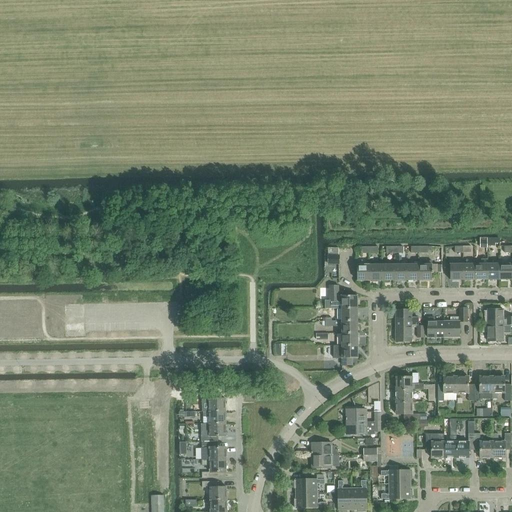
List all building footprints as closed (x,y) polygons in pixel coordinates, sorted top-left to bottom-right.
[(480,259),(481,264),(474,264),(475,280),(487,280),(487,264),(487,259),(480,259)] [(500,280),(500,264),(499,261),(493,261),(493,264),(487,264),(487,280),(500,280)] [(511,263),(500,264),(500,280),(511,279),(511,263)] [(407,265),(407,280),(419,280),(419,264),(407,265)] [(432,264),(419,264),(419,280),(432,280),(432,273),(437,273),(437,265),(432,265),(432,264)] [(450,281),(462,280),(462,264),(449,264),(450,281)] [(475,280),(474,264),(462,264),(462,280),(475,280)] [(357,281),(370,281),(370,265),(357,265),(357,281)] [(370,265),(370,281),(382,280),(382,265),(370,265)] [(382,265),(382,280),(394,280),(394,265),(382,265)] [(394,265),(394,280),(407,280),(407,265),(394,265)] [(357,295),(341,295),(341,296),(338,296),(338,289),(329,290),(329,300),(341,300),(341,308),(357,308),(357,295)] [(357,308),(341,308),(341,320),(357,320),(357,308)] [(411,317),(411,309),(395,309),(395,325),(411,325),(411,326),(417,326),(417,325),(419,325),(419,317),(411,317)] [(503,309),(487,309),(487,325),(511,325),(511,316),(503,317),(503,309)] [(428,321),(427,321),(427,338),(443,337),(443,321),(433,321),(433,317),(428,317),(428,321)] [(357,320),(341,320),(339,320),(333,320),(325,320),(325,326),(342,326),(342,333),(357,333),(357,320)] [(459,321),(443,321),(443,337),(459,337),(459,322),(459,321)] [(411,325),(395,325),(395,341),(411,341),(411,326),(411,325)] [(511,325),(487,325),(488,341),(503,341),(503,333),(511,333),(511,325)] [(357,333),(342,333),(342,345),(357,345),(357,333)] [(357,358),(357,345),(334,345),(334,358),(342,358),(342,365),(351,365),(351,358),(357,358)] [(439,374),(457,375),(457,361),(439,361),(439,374)] [(412,377),(395,377),(396,389),(412,389),(412,377)] [(456,393),(456,377),(443,377),(443,385),(438,385),(438,401),(444,401),(444,393),(456,393)] [(456,377),(456,393),(468,393),(468,401),(474,401),(474,384),(468,384),(468,377),(456,377)] [(479,384),(474,384),(474,401),(479,401),(480,393),(492,393),(492,377),(479,377),(479,384)] [(505,384),(505,377),(492,377),(492,393),(504,393),(504,401),(510,401),(510,384),(505,384)] [(434,396),(434,385),(423,385),(423,389),(428,389),(428,396),(434,396)] [(412,389),(396,389),(396,402),(412,402),(412,389)] [(209,393),(201,393),(201,399),(202,399),(202,411),(203,411),(209,411),(225,411),(225,399),(217,399),(217,393),(209,393)] [(412,402),(396,402),(396,414),(403,414),(403,420),(420,420),(420,414),(412,414),(412,402)] [(486,416),(486,408),(474,407),(473,415),(486,416)] [(501,408),(501,416),(510,416),(510,408),(501,408)] [(346,409),(346,422),(366,422),(366,421),(366,409),(346,409)] [(209,411),(203,411),(203,417),(209,416),(209,423),(225,423),(225,411),(209,411)] [(346,422),(346,435),(366,434),(366,432),(367,432),(367,435),(375,435),(375,432),(380,432),(380,422),(374,422),(374,421),(366,421),(366,422),(346,422)] [(209,423),(201,423),(202,442),(218,441),(218,436),(225,435),(225,423),(209,423)] [(456,441),(456,458),(468,458),(468,450),(474,450),(474,433),(468,433),(468,441),(456,441)] [(480,433),(474,433),(474,450),(480,450),(480,458),(492,458),(492,441),(480,441),(480,433)] [(492,441),(492,458),(505,458),(505,450),(511,450),(511,433),(504,433),(504,441),(492,441)] [(431,458),(443,458),(443,441),(431,441),(431,434),(425,434),(425,450),(431,450),(431,458)] [(218,441),(202,442),(202,460),(226,460),(226,447),(218,447),(218,441)] [(456,458),(456,441),(443,441),(443,458),(456,458)] [(332,443),(312,443),(312,456),(338,455),(338,449),(335,449),(335,446),(332,446),(332,443)] [(312,456),(312,468),(332,468),(332,466),(338,466),(338,455),(312,456)] [(178,469),(197,469),(197,458),(178,459),(178,469)] [(226,460),(202,460),(202,465),(210,465),(210,472),(202,472),(202,478),(218,478),(218,472),(226,472),(226,460)] [(389,476),(389,485),(410,484),(410,479),(412,479),(412,471),(410,471),(410,470),(381,471),(381,476),(389,476)] [(296,488),(296,494),(317,493),(317,484),(325,484),(325,479),(317,479),(296,479),(296,480),(294,480),(294,488),(296,488)] [(352,488),(353,509),(358,509),(358,511),(366,511),(366,509),(367,509),(367,488),(366,488),(366,480),(361,480),(361,486),(362,486),(362,488),(352,488)] [(210,487),(210,500),(226,499),(226,487),(218,487),(218,481),(202,482),(202,487),(210,487)] [(347,510),(353,510),(352,488),(343,489),(343,481),(338,481),(338,489),(338,510),(339,510),(339,511),(347,511),(347,510)] [(381,494),(382,499),(390,499),(410,499),(410,498),(412,498),(412,490),(410,490),(410,484),(389,485),(389,494),(381,494)] [(317,493),(296,494),(296,499),(294,499),(294,507),(296,507),(296,508),(325,507),(325,502),(317,502),(317,493)] [(152,495),(151,511),(163,511),(163,495),(152,495)] [(210,500),(210,511),(214,511),(226,511),(226,499),(210,500)]
